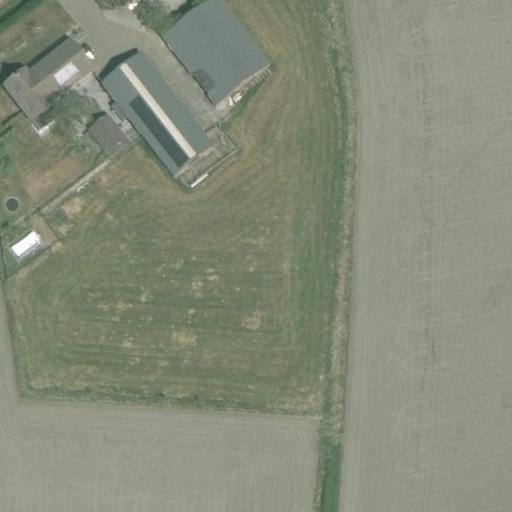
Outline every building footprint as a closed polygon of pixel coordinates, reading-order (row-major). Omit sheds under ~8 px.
[(212,0),(162,39),(215,108),(270,67),(218,0),(212,0)] [(6,91),(32,124),(39,134),(60,118),(51,105),(93,73),(71,44),(28,77),(25,73),(14,82),(15,84),(6,91)] [(140,56),(102,86),(114,102),(122,112),(127,119),(137,131),(142,138),(153,152),(175,179),(179,176),(213,150),(152,72),(140,56)] [(88,132),(92,138),(109,160),(130,144),(109,117),(88,132)] [(0,146),(0,164),(9,158),(0,146)]
